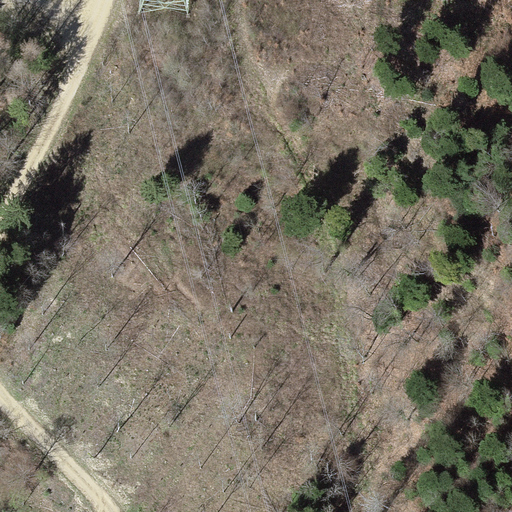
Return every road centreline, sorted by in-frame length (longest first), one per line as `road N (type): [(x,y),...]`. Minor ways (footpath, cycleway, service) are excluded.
road 1 (track): [(103,0),(30,170),(0,214)]
road 2 (track): [(0,396),(111,511)]
